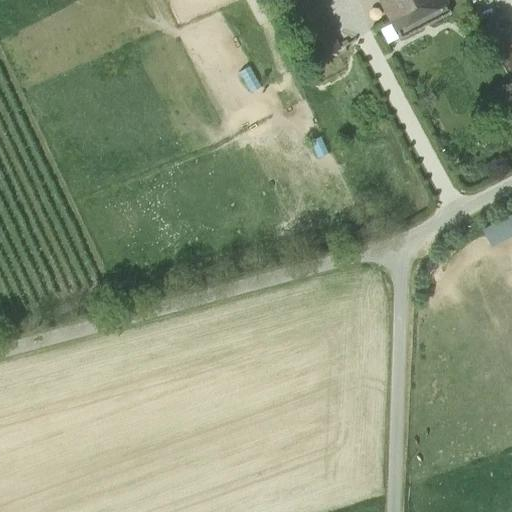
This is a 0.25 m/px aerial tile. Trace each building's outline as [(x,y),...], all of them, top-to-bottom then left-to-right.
[(283,0),(307,45),(316,63),(339,51),(348,46),(346,41),(337,46),(312,0),(283,0)] [(380,0),(392,23),(435,0),(380,0)] [(451,14),(443,0),(435,0),(392,23),(401,40),(451,14)] [(306,68),(316,63),(307,45),(297,50),(306,68)] [(511,216),(484,231),(491,244),(511,233),(511,216)]
